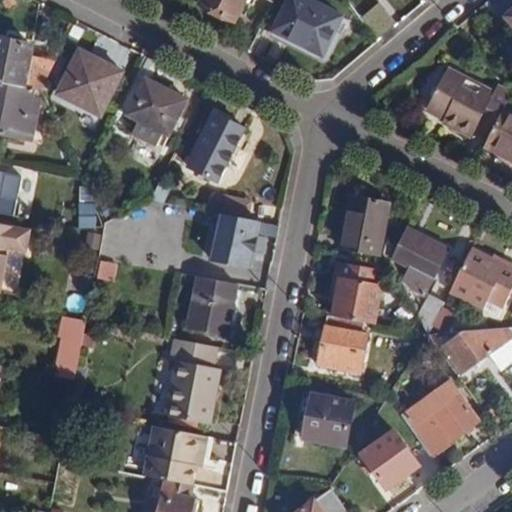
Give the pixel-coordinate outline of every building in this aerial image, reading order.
[(235,21),(245,0),(201,0),(200,3),(235,21)] [(323,55),(343,17),(309,0),(289,0),(274,31),(323,55)] [(393,16),(411,0),(394,0),(386,7),(393,16)] [(0,83),(37,90),(43,91),(58,61),(32,55),(34,45),(21,43),(21,38),(13,36),(12,40),(0,38),(0,83)] [(101,116),(123,72),(80,50),(58,94),(101,116)] [(146,56),(137,73),(146,78),(153,81),(162,65),(146,56)] [(503,111),(511,93),(497,86),(494,93),(450,70),(428,111),(443,119),(441,122),(473,137),(477,131),(490,138),(503,111)] [(153,81),(146,78),(128,116),(140,122),(133,134),(157,146),(163,134),(169,137),(188,100),(153,81)] [(37,90),(0,83),(0,131),(24,136),(27,116),(35,118),(39,97),(35,97),(37,90)] [(490,138),(486,145),(511,158),(511,115),(503,111),(490,138)] [(217,184),(245,128),(216,113),(188,169),(217,184)] [(27,116),(24,136),(32,138),(35,118),(27,116)] [(380,254),(390,204),(350,196),(341,246),(380,254)] [(222,211),(242,221),(248,209),(228,198),(222,211)] [(103,220),(98,209),(86,211),(87,222),(103,220)] [(25,251),(29,231),(0,225),(0,287),(8,248),(25,251)] [(242,274),(248,231),(215,226),(209,269),(242,274)] [(407,228),(391,261),(406,269),(401,280),(404,286),(424,295),(448,248),(407,228)] [(110,244),(108,256),(143,263),(146,251),(110,244)] [(511,268),(472,249),(451,293),(483,309),(488,300),(504,307),(511,290),(511,268)] [(119,262),(102,259),(99,278),(115,281),(119,262)] [(365,323),(376,325),(385,271),(337,261),(333,281),(339,283),(333,317),(365,323)] [(228,335),(238,285),(199,278),(189,329),(228,335)] [(420,318),(430,335),(437,320),(447,301),(432,294),(420,318)] [(86,321),(62,316),(58,337),(63,338),(54,375),(74,379),(86,321)] [(333,317),(328,316),(320,365),(361,373),(368,333),(364,332),(365,323),(333,317)] [(437,320),(430,335),(460,333),(458,318),(437,320)] [(511,329),(460,333),(442,348),(460,373),(511,337),(511,329)] [(221,346),(175,337),(171,361),(177,362),(167,417),(210,425),(221,368),(216,367),(221,346)] [(402,415),(431,457),(479,423),(450,382),(402,415)] [(305,439),(346,447),(355,402),(314,394),(305,439)] [(148,475),(152,476),(183,482),(192,484),(195,466),(201,467),(207,436),(157,426),(148,475)] [(418,467),(394,432),(365,452),(389,487),(418,467)] [(192,484),(183,482),(183,487),(181,493),(189,495),(192,484)] [(181,493),(183,487),(165,483),(160,511),(190,511),(194,497),(189,495),(181,493)] [(347,511),(332,490),(318,500),(317,498),(296,511),(347,511)]
